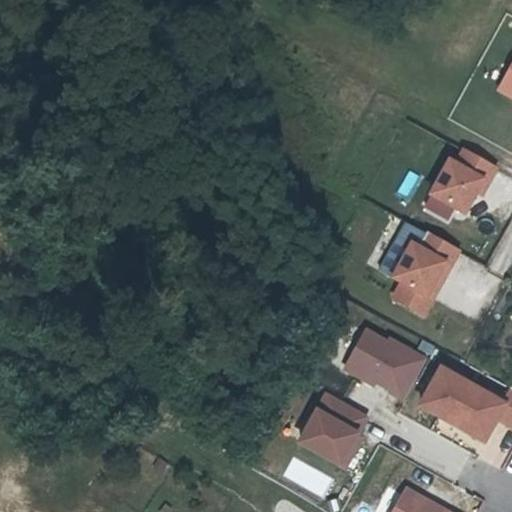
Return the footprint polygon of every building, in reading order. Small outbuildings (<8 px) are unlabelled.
[(511,52),(492,91),(511,101),(511,52)] [(419,209),(447,221),(450,213),(469,220),(492,162),(426,135),(418,155),(437,163),(419,209)] [(412,227),(378,294),(424,318),(459,251),(412,227)] [(403,402),(426,357),(362,325),(339,370),(403,402)] [(511,388),(508,386),(499,401),(435,364),(409,407),(479,448),(495,422),(511,431),(511,388)] [(341,473),(370,416),(318,390),(290,447),(341,473)] [(452,511),(401,485),(387,511),(452,511)]
